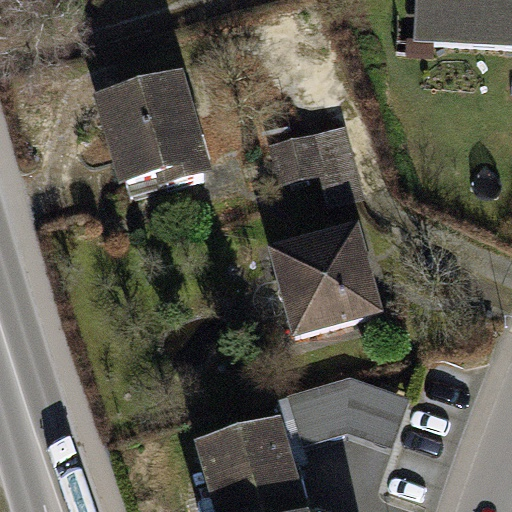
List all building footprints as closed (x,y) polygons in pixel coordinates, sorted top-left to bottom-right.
[(511,0),(438,0),(436,48),(511,52),(511,0)] [(177,87),(105,107),(129,191),(166,180),(170,193),(205,184),(177,87)] [(299,221),(373,200),(354,131),(280,151),(299,221)] [(357,237),(275,260),(300,346),(381,324),(357,237)] [(297,425),(203,452),(219,511),(301,511),(289,471),(309,465),(297,425)]
